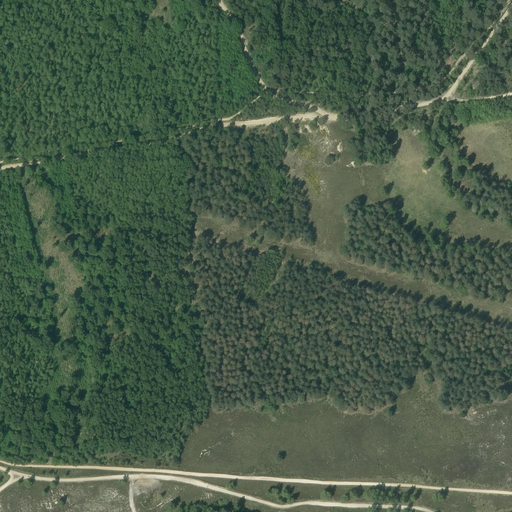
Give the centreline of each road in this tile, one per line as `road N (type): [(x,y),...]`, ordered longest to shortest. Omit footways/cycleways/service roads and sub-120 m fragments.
road 1 (unknown): [(0,161),(232,117),(267,92),(427,83),(452,66),(504,0)]
road 2 (unknown): [(511,491),(0,460)]
road 3 (track): [(433,511),(342,499),(270,504),(171,475),(53,478),(13,470)]
road 4 (track): [(329,114),(214,125),(0,168)]
road 5 (track): [(329,114),(267,92),(218,0)]
road 6 (track): [(437,98),(511,0)]
